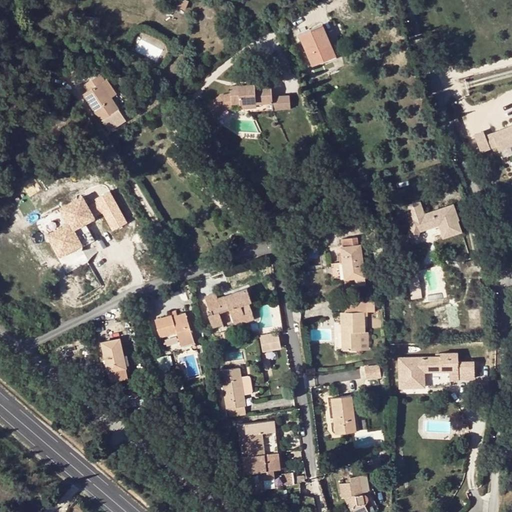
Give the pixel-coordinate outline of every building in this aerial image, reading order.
[(332,57),(325,41),(329,39),(323,25),(299,34),(313,65),(332,57)] [(332,57),(336,55),(329,39),(325,41),(332,57)] [(100,74),(84,85),(88,91),(84,94),(107,129),(125,118),(111,97),(115,94),(106,79),(105,80),(100,74)] [(257,110),(272,109),(285,108),(284,99),(272,100),(272,97),(271,88),(255,88),(255,84),(230,86),(231,93),(218,94),(206,102),(213,115),(225,107),(225,104),(231,104),(232,104),(240,103),(243,103),(244,107),(256,106),(257,110)] [(289,95),(272,97),(272,100),(284,99),(285,108),(290,108),(289,98),(289,95)] [(498,143),(501,148),(511,143),(511,122),(493,130),(498,143)] [(491,145),(486,132),(485,129),(473,134),(480,150),(491,145)] [(498,143),(493,130),(486,132),(491,145),(498,143)] [(110,229),(126,221),(109,189),(93,197),(110,229)] [(70,222),(48,235),(58,253),(68,248),(70,250),(81,244),(83,247),(94,240),(85,223),(94,218),(82,197),(61,209),(70,222)] [(445,217),(438,219),(434,211),(426,214),(421,200),(405,206),(411,222),(408,236),(418,238),(419,232),(439,225),(444,239),(461,233),(458,221),(459,221),(455,210),(444,214),(445,217)] [(94,201),(87,205),(93,215),(100,211),(94,201)] [(455,210),(453,204),(434,211),(438,219),(445,217),(444,214),(455,210)] [(356,236),(341,238),(342,246),(341,247),(343,263),(344,263),(346,277),(344,277),(345,286),(356,285),(357,286),(365,285),(361,244),(356,245),(356,236)] [(68,248),(58,253),(60,256),(70,250),(68,248)] [(218,298),(216,292),(206,296),(211,310),(212,309),(214,314),(209,316),(213,328),(224,324),(220,312),(230,309),(236,325),(256,319),(250,302),(252,301),(248,288),(218,298)] [(346,303),(346,312),(346,332),(342,332),(342,350),(361,350),(361,348),(361,331),(366,331),(366,311),(369,311),(368,303),(346,303)] [(179,316),(174,318),(175,323),(177,331),(178,331),(181,342),(194,338),(186,314),(179,316)] [(167,326),(175,323),(174,318),(173,315),(156,320),(161,336),(170,334),(167,326)] [(170,334),(176,332),(177,331),(175,323),(167,326),(170,334)] [(118,329),(100,334),(108,372),(127,368),(118,329)] [(370,350),(369,331),(366,331),(361,331),(361,348),(362,348),(362,350),(370,350)] [(279,333),(261,336),(263,351),(282,347),(279,333)] [(441,354),(402,356),(402,375),(400,375),(401,386),(426,385),(425,370),(451,368),(451,363),(460,363),(460,368),(460,376),(476,376),(475,358),(459,359),(459,350),(441,351),(441,354)] [(367,378),(382,376),(380,365),(366,367),(367,378)] [(246,405),(245,396),(242,379),(240,368),(222,370),(228,408),(230,408),(245,405),(246,405)] [(250,378),(242,379),(245,396),(253,395),(254,393),(252,380),(250,378)] [(131,401),(133,407),(145,402),(143,396),(131,401)] [(357,431),(353,396),(333,398),(337,433),(357,431)] [(247,414),(245,405),(230,408),(231,416),(247,414)] [(217,411),(219,420),(228,418),(227,410),(217,411)] [(273,470),(280,469),(275,420),(245,423),(239,424),(241,435),(245,473),(262,471),(263,479),(274,478),(273,470)] [(366,503),(370,511),(371,511),(379,508),(373,495),(372,494),(371,492),(369,490),(366,489),(364,475),(359,476),(363,494),(364,493),(365,493),(367,494),(368,494),(369,495),(369,497),(370,498),(369,500),(369,501),(368,502),(366,503)] [(364,493),(363,494),(359,476),(352,477),(352,482),(341,484),(343,497),(346,497),(353,511),(370,511),(366,503),(368,502),(369,501),(369,500),(370,498),(369,497),(369,495),(368,494),(367,494),(365,493),(364,493)]
